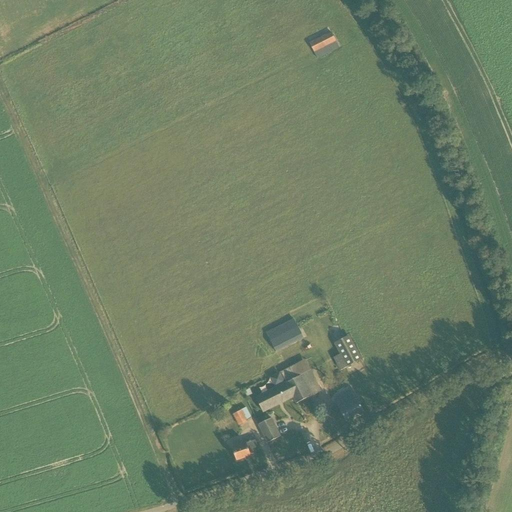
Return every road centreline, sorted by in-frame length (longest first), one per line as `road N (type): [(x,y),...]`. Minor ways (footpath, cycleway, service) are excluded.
road 1 (track): [(347,0),(405,97),(447,191),(498,340),(442,511)]
road 2 (track): [(178,503),(0,89)]
road 3 (unclassified): [(149,511),(296,467),(442,384),(511,358)]
